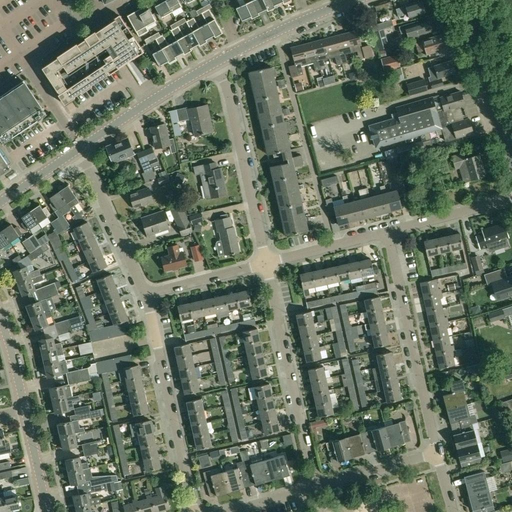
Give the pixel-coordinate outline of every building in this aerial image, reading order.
[(165,0),(155,0),(153,1),(162,17),(172,12),(165,0)] [(178,0),(165,0),(172,12),(182,6),(178,0)] [(242,0),(245,4),(236,8),(242,21),(250,16),(251,19),(259,15),(258,13),(252,0),(242,0)] [(252,0),(258,13),(266,9),(267,11),(275,7),(274,5),(271,0),(252,0)] [(406,6),(396,9),(398,17),(408,14),(409,18),(425,13),(424,11),(426,11),(425,8),(423,8),(421,1),(406,6)] [(147,5),(137,10),(146,26),(156,21),(147,5)] [(199,28),(205,40),(206,39),(213,35),(215,37),(222,33),(209,9),(205,11),(201,13),(207,23),(199,28)] [(137,10),(127,15),(139,37),(149,31),(146,26),(137,10)] [(95,32),(42,68),(58,92),(58,91),(59,93),(58,94),(64,103),(125,63),(126,64),(134,58),(134,57),(143,50),(119,15),(114,18),(109,22),(110,23),(95,32)] [(184,36),(183,36),(190,48),(198,44),(199,46),(207,42),(206,39),(205,40),(199,28),(193,18),(186,22),(185,22),(191,32),(184,36)] [(391,20),(377,24),(379,30),(393,26),(391,20)] [(417,21),(401,26),(403,32),(408,30),(411,37),(416,36),(431,31),(432,29),(432,27),(430,26),(429,27),(427,20),(418,23),(417,21)] [(168,45),(175,57),(183,52),(184,54),(192,50),(190,48),(183,36),(178,26),(173,29),(171,30),(176,40),(168,45)] [(384,29),(374,32),(377,45),(388,42),(384,29)] [(357,30),(346,33),(351,53),(357,51),(359,59),(373,56),(370,44),(362,47),(357,30)] [(346,33),(335,36),(340,56),(342,64),(347,62),(345,54),(351,53),(346,33)] [(429,39),(423,41),(427,54),(433,52),(447,48),(443,34),(429,39)] [(161,49),(152,54),(159,66),(168,61),(169,63),(176,59),(175,57),(168,45),(163,35),(160,36),(158,38),(155,39),(161,49)] [(335,36),(324,39),(329,58),(335,57),(337,65),(342,64),(340,56),(335,36)] [(324,39),(313,42),(318,61),(320,70),(325,68),(323,60),(329,58),(324,39)] [(313,42),(302,45),(307,64),(313,63),(315,71),(320,70),(318,61),(313,42)] [(295,65),(289,66),(292,77),(303,74),(301,66),(307,64),(302,45),(290,48),(295,65)] [(399,54),(382,59),(384,70),(402,66),(399,54)] [(432,76),(429,76),(433,88),(443,85),(441,77),(455,73),(451,60),(434,65),(429,67),(432,76)] [(272,67),(249,72),(267,155),(273,153),(274,157),(286,155),(287,158),(275,161),(276,165),(270,166),(285,236),(308,231),(299,189),(298,186),(294,167),(303,165),(301,155),(292,157),(272,67)] [(400,69),(391,72),(394,83),(403,81),(400,69)] [(355,72),(349,74),(351,81),(357,79),(355,72)] [(334,76),(323,79),(325,85),(335,83),(334,76)] [(425,78),(407,84),(410,95),(429,89),(425,78)] [(0,138),(3,143),(19,133),(38,120),(44,116),(45,116),(45,115),(45,114),(45,113),(45,112),(24,80),(6,92),(5,91),(0,94),(0,138)] [(302,82),(295,85),(297,91),(304,89),(302,82)] [(444,110),(412,119),(414,125),(460,112),(459,108),(465,106),(460,91),(440,97),(444,110)] [(394,124),(371,131),(375,146),(417,135),(414,127),(414,125),(412,119),(444,110),(440,97),(439,97),(439,95),(396,107),(397,114),(392,115),(394,124)] [(176,110),(169,111),(172,123),(178,122),(191,119),(195,136),(213,132),(207,105),(189,109),(187,109),(187,107),(176,110)] [(460,112),(414,125),(414,127),(417,135),(420,134),(429,131),(442,127),(446,141),(473,133),(468,118),(462,120),(460,112)] [(165,124),(150,127),(155,148),(170,145),(168,139),(168,138),(168,137),(165,124)] [(429,131),(420,134),(422,142),(424,150),(432,148),(429,131)] [(479,135),(464,140),(465,144),(480,139),(479,135)] [(127,138),(106,146),(113,163),(134,155),(127,138)] [(422,142),(396,148),(398,156),(424,150),(422,142)] [(152,147),(144,150),(148,160),(156,157),(152,147)] [(396,148),(384,151),(386,159),(398,156),(396,148)] [(32,149),(22,158),(31,168),(41,160),(32,149)] [(144,150),(136,153),(141,163),(148,160),(144,150)] [(0,174),(10,168),(0,152),(0,174)] [(463,153),(451,156),(455,169),(459,168),(464,183),(486,176),(479,154),(465,158),(463,153)] [(151,161),(149,161),(152,168),(154,167),(159,165),(160,165),(157,158),(154,159),(151,161)] [(148,160),(141,163),(145,172),(152,169),(152,168),(149,161),(148,160)] [(215,162),(195,167),(196,175),(205,172),(208,183),(203,184),(207,199),(227,194),(221,168),(217,169),(215,162)] [(396,163),(390,165),(395,182),(396,185),(402,184),(401,180),(396,163)] [(177,173),(174,181),(181,184),(184,176),(177,173)] [(167,175),(157,179),(159,185),(170,181),(167,175)] [(329,178),(321,180),(323,187),(331,185),(330,182),(329,178)] [(68,185),(59,191),(67,203),(71,209),(72,211),(77,208),(75,205),(79,202),(76,197),(68,185)] [(383,194),(376,196),(381,214),(391,211),(386,193),(384,185),(381,186),(383,194)] [(149,188),(130,194),(134,208),(153,202),(149,188)] [(367,188),(363,189),(370,217),(381,214),(376,196),(370,197),(367,188)] [(361,199),(355,201),(359,220),(370,217),(363,189),(358,190),(361,199)] [(397,190),(386,193),(391,211),(402,208),(399,198),(397,190)] [(52,202),(49,204),(59,217),(56,219),(64,230),(71,226),(63,215),(71,209),(67,203),(59,191),(50,198),(52,202)] [(347,196),(342,197),(344,204),(349,222),(359,220),(355,201),(348,203),(347,196)] [(331,198),(325,200),(329,216),(335,214),(338,225),(349,222),(344,204),(334,207),(331,198)] [(180,202),(168,208),(182,236),(193,232),(189,222),(180,202)] [(39,205),(30,211),(39,223),(48,217),(48,216),(51,214),(46,207),(43,209),(39,205)] [(76,215),(72,217),(76,223),(85,217),(83,211),(82,210),(80,212),(77,208),(72,211),(76,215)] [(30,211),(21,217),(24,222),(22,223),(27,230),(29,229),(39,223),(30,211)] [(163,211),(142,219),(147,235),(168,228),(163,211)] [(200,212),(189,216),(192,225),(203,221),(200,212)] [(221,219),(215,221),(218,232),(219,232),(221,240),(222,247),(217,248),(219,256),(224,255),(239,251),(234,227),(232,227),(230,217),(229,217),(228,214),(220,216),(221,219)] [(56,219),(50,223),(58,234),(64,230),(56,219)] [(87,222),(73,228),(78,239),(92,233),(87,222)] [(484,234),(476,237),(480,249),(488,246),(488,248),(507,242),(506,238),(508,237),(504,223),(496,226),(483,231),(483,230),(482,231),(484,234)] [(11,224),(2,230),(10,242),(22,234),(17,226),(14,228),(11,224)] [(2,230),(0,231),(0,246),(1,249),(10,242),(2,230)] [(78,239),(75,241),(77,246),(81,244),(84,250),(97,244),(92,233),(78,239)] [(460,233),(448,236),(451,251),(463,248),(460,233)] [(34,234),(28,238),(36,249),(41,246),(34,234)] [(54,237),(49,239),(54,251),(63,246),(58,235),(56,236),(54,237)] [(448,236),(436,239),(439,253),(451,251),(448,236)] [(28,238),(22,242),(30,253),(36,249),(28,238)] [(436,239),(424,241),(427,256),(439,253),(436,239)] [(97,244),(84,250),(89,261),(102,255),(97,244)] [(169,255),(162,257),(165,271),(186,266),(183,252),(180,252),(178,245),(167,248),(169,255)] [(63,246),(54,251),(59,262),(63,260),(68,257),(63,246)] [(199,246),(191,248),(195,261),(203,259),(199,246)] [(40,247),(27,256),(28,256),(31,261),(43,252),(40,247)] [(466,248),(460,251),(463,258),(470,255),(466,248)] [(45,278),(58,274),(50,253),(38,258),(45,278)] [(102,255),(89,261),(94,272),(108,266),(102,255)] [(480,256),(472,258),(475,270),(483,268),(480,256)] [(68,257),(63,260),(68,271),(73,268),(68,257)] [(370,259),(358,262),(362,276),(374,274),(373,269),(372,267),(370,259)] [(358,262),(347,264),(350,279),(362,276),(358,262)] [(466,263),(454,265),(455,271),(467,269),(466,263)] [(347,264),(335,267),(338,281),(350,279),(347,264)] [(21,269),(13,272),(18,283),(40,275),(38,269),(34,271),(32,265),(27,266),(21,269)] [(454,265),(442,268),(444,274),(455,271),(454,265)] [(335,267),(323,269),(326,284),(338,281),(335,267)] [(73,268),(68,271),(73,282),(78,279),(73,268)] [(442,268),(430,270),(431,277),(444,274),(442,268)] [(323,269),(311,272),(315,286),(326,284),(323,269)] [(504,269),(485,275),(488,285),(492,284),(495,283),(501,299),(511,295),(511,276),(507,278),(504,269)] [(311,272),(299,274),(303,289),(304,296),(310,295),(308,288),(315,286),(311,272)] [(111,274),(97,280),(101,291),(115,286),(111,274)] [(40,275),(18,283),(22,295),(28,293),(36,290),(33,284),(43,280),(41,275),(40,275)] [(436,279),(420,283),(424,297),(441,293),(440,288),(438,289),(436,279)] [(54,283),(40,288),(40,289),(42,294),(57,289),(54,283)] [(81,286),(75,288),(80,299),(86,297),(81,286)] [(115,286),(101,291),(106,302),(120,297),(115,286)] [(376,287),(364,290),(366,296),(378,293),(376,287)] [(57,289),(42,294),(44,299),(45,300),(47,299),(52,297),(59,295),(57,289)] [(248,290),(236,293),(239,308),(251,305),(248,290)] [(364,290),(353,292),(354,298),(366,296),(364,290)] [(353,292),(341,295),(342,301),(354,298),(353,292)] [(236,293),(224,295),(228,310),(239,308),(236,293)] [(441,293),(424,297),(427,311),(442,308),(440,298),(442,298),(441,293)] [(224,295),(213,298),(216,313),(217,318),(221,317),(220,312),(228,310),(224,295)] [(341,295),(329,297),(331,303),(342,301),(341,295)] [(379,296),(364,300),(367,312),(382,308),(379,296)] [(86,297),(80,299),(84,310),(90,308),(86,297)] [(120,297),(106,302),(110,314),(124,308),(120,297)] [(329,297),(318,300),(319,306),(331,303),(329,297)] [(213,298),(201,301),(204,315),(216,313),(213,298)] [(32,304),(26,306),(31,318),(51,310),(47,299),(45,300),(44,299),(40,301),(32,304)] [(318,300),(306,302),(307,308),(319,306),(318,300)] [(201,301),(189,303),(193,318),(204,315),(201,301)] [(189,303),(177,306),(181,321),(193,318),(189,303)] [(345,304),(339,305),(342,317),(348,316),(345,304)] [(336,306),(330,307),(333,319),(339,317),(336,306)] [(90,308),(84,310),(88,322),(94,319),(90,308)] [(124,308),(110,314),(114,324),(114,325),(118,324),(124,321),(128,320),(124,308)] [(382,308),(367,312),(370,323),(384,320),(382,308)] [(442,308),(427,311),(430,325),(448,321),(447,317),(444,317),(442,308)] [(503,309),(488,314),(490,323),(506,318),(505,317),(503,309)] [(51,310),(31,318),(35,330),(43,327),(49,325),(46,318),(53,315),(51,310)] [(311,311),(296,314),(299,326),(313,323),(311,311)] [(81,316),(54,324),(55,330),(82,322),(81,316)] [(348,316),(342,317),(345,329),(351,327),(348,316)] [(333,319),(330,319),(331,324),(334,323),(335,331),(341,329),(339,317),(333,319)] [(89,323),(86,325),(89,331),(95,329),(98,328),(94,319),(88,322),(89,323)] [(245,321),(243,322),(244,328),(256,325),(254,319),(252,320),(245,321)] [(370,323),(365,324),(367,330),(371,329),(372,335),(387,332),(384,320),(370,323)] [(124,321),(118,324),(120,336),(126,334),(124,321)] [(448,321),(430,325),(433,340),(448,336),(446,327),(449,326),(448,321)] [(82,322),(55,330),(57,336),(72,331),(84,327),(82,322)] [(243,322),(231,324),(232,330),(244,328),(243,322)] [(313,323),(299,326),(301,338),(316,335),(314,328),(317,327),(317,323),(314,324),(313,323)] [(114,324),(112,325),(115,337),(120,336),(118,324),(114,325),(114,324)] [(231,324),(219,327),(220,333),(232,330),(231,324)] [(112,325),(106,326),(109,338),(115,337),(112,325)] [(106,326),(100,328),(103,340),(109,338),(106,326)] [(219,327),(207,329),(209,335),(220,333),(219,327)] [(351,327),(345,329),(347,341),(353,339),(351,327)] [(98,328),(95,329),(97,341),(103,340),(100,328),(98,328)] [(257,328),(242,332),(245,344),(260,340),(257,328)] [(95,329),(89,331),(91,342),(97,341),(95,329)] [(207,329),(196,332),(197,338),(209,335),(207,329)] [(341,329),(335,331),(338,342),(344,341),(341,329)] [(196,332),(184,334),(185,340),(197,338),(196,332)] [(387,332),(372,335),(375,347),(389,344),(387,332)] [(316,335),(301,338),(304,350),(319,346),(316,335)] [(225,336),(219,337),(221,349),(227,348),(225,336)] [(448,336),(433,340),(436,354),(454,350),(453,345),(450,346),(448,336)] [(53,337),(39,341),(42,353),(63,348),(62,343),(55,344),(53,337)] [(216,338),(209,339),(212,351),(218,349),(216,338)] [(353,339),(347,341),(350,352),(356,351),(353,339)] [(260,340),(245,344),(247,355),(262,352),(260,340)] [(344,341),(338,342),(340,354),(347,353),(344,341)] [(91,342),(78,345),(81,355),(93,352),(91,342)] [(189,343),(174,347),(177,359),(192,355),(189,343)] [(319,346),(304,350),(307,362),(321,358),(319,346)] [(63,348),(42,353),(45,365),(59,362),(57,355),(64,354),(63,348)] [(227,348),(221,349),(224,361),(230,359),(227,348)] [(218,349),(212,351),(215,362),(221,361),(218,349)] [(454,350),(436,354),(439,368),(455,365),(453,355),(455,355),(454,350)] [(262,352),(247,355),(250,367),(265,364),(262,352)] [(391,352),(376,355),(379,367),(394,364),(391,352)] [(131,355),(125,356),(127,367),(133,366),(131,355)] [(192,355),(177,359),(180,370),(194,367),(192,355)] [(125,356),(119,357),(121,369),(124,368),(127,367),(125,356)] [(119,357),(113,358),(116,370),(121,369),(119,357)] [(113,358),(107,360),(110,371),(116,370),(113,358)] [(230,359),(224,361),(226,372),(232,371),(230,359)] [(357,359),(352,360),(354,372),(360,371),(357,359)] [(107,360),(102,361),(104,373),(107,372),(110,371),(107,360)] [(102,361),(96,362),(96,363),(98,372),(98,374),(101,373),(104,373),(102,361)] [(221,361),(215,362),(217,374),(223,373),(221,361)] [(348,361),(342,362),(345,374),(351,373),(348,361)] [(59,362),(45,365),(47,377),(61,374),(59,362)] [(488,362),(481,364),(485,376),(492,374),(488,362)] [(87,368),(66,373),(67,379),(89,374),(98,372),(96,363),(91,364),(91,366),(87,368)] [(265,364),(250,367),(253,379),(268,376),(265,364)] [(379,367),(372,368),(373,372),(379,371),(381,379),(397,375),(394,364),(379,367)] [(478,364),(472,366),(473,370),(474,375),(480,373),(478,364)] [(127,367),(124,368),(126,380),(141,377),(138,365),(133,366),(127,367)] [(323,366),(308,369),(311,381),(326,378),(323,367),(323,366)] [(194,367),(180,370),(182,382),(197,379),(194,367)] [(511,368),(503,371),(506,380),(511,377),(511,368)] [(232,371),(226,372),(229,384),(235,383),(232,371)] [(360,371),(354,372),(357,384),(363,383),(360,371)] [(104,373),(101,373),(104,385),(110,384),(107,372),(104,373)] [(223,373),(217,374),(220,386),(226,385),(223,373)] [(351,373),(345,374),(348,386),(353,384),(351,373)] [(89,374),(67,379),(68,385),(90,380),(89,374)] [(397,375),(381,379),(384,391),(399,387),(397,375)] [(141,377),(126,380),(129,392),(144,389),(141,377)] [(326,378),(311,381),(314,393),(328,390),(326,378)] [(197,379),(182,382),(185,394),(200,391),(197,379)] [(363,383),(357,384),(359,396),(365,395),(363,383)] [(110,384),(104,385),(106,397),(113,395),(110,384)] [(269,384),(254,387),(257,399),(272,396),(269,384)] [(353,384),(348,386),(350,398),(356,396),(353,384)] [(452,393),(445,395),(449,409),(465,405),(467,404),(463,389),(462,384),(452,386),(451,387),(452,393)] [(64,385),(50,388),(52,401),(67,398),(73,397),(70,386),(68,387),(67,385),(64,386),(64,385)] [(399,387),(384,391),(387,403),(402,399),(399,387)] [(144,389),(129,392),(131,404),(146,400),(144,389)] [(328,390),(314,393),(316,405),(331,402),(329,394),(335,393),(334,389),(328,390)] [(237,391),(231,392),(234,404),(239,403),(237,391)] [(228,393),(222,394),(224,406),(230,405),(228,393)] [(67,398),(52,401),(55,413),(69,410),(74,409),(74,408),(72,401),(80,400),(79,395),(73,397),(67,398)] [(113,395),(106,397),(109,408),(115,407),(113,395)] [(365,395),(359,396),(362,408),(368,407),(367,404),(365,395)] [(272,396),(257,399),(260,411),(275,407),(272,396)] [(356,396),(350,398),(353,411),(359,410),(356,396)] [(201,399),(186,402),(189,414),(204,411),(201,399)] [(511,399),(500,403),(503,411),(511,407),(511,399)] [(146,400),(131,404),(134,416),(149,412),(146,400)] [(331,402),(316,405),(319,417),(334,414),(331,402)] [(239,403),(234,404),(236,416),(242,415),(239,403)] [(89,405),(74,408),(74,409),(75,415),(90,412),(89,405)] [(230,405),(224,406),(227,418),(233,416),(230,405)] [(465,405),(449,409),(452,423),(460,421),(461,427),(478,423),(476,415),(475,415),(468,417),(465,405)] [(115,407),(109,408),(112,420),(118,419),(115,407)] [(275,407),(260,411),(262,422),(277,419),(275,407)] [(204,411),(189,414),(192,426),(206,422),(204,411)] [(90,412),(75,415),(76,420),(77,420),(79,420),(91,417),(90,412)] [(242,415),(236,416),(239,428),(245,426),(242,415)] [(233,416),(227,418),(229,429),(236,428),(233,416)] [(503,416),(495,418),(498,430),(506,427),(503,416)] [(277,419),(262,422),(265,434),(280,431),(277,419)] [(392,419),(384,421),(385,426),(386,429),(390,445),(404,441),(402,433),(408,431),(405,421),(399,423),(399,425),(394,426),(393,424),(392,419)] [(57,425),(56,427),(57,431),(58,432),(59,432),(60,435),(60,437),(74,434),(85,431),(84,427),(80,428),(79,420),(77,420),(76,420),(71,421),(57,424),(58,425),(57,425)] [(150,420),(136,423),(138,435),(153,432),(156,431),(154,425),(152,426),(150,420)] [(318,421),(310,423),(311,429),(312,429),(314,435),(317,434),(316,431),(317,431),(316,428),(320,427),(318,421)] [(206,422),(192,426),(194,437),(209,434),(206,422)] [(463,432),(455,434),(459,448),(481,442),(478,429),(479,429),(478,423),(461,427),(463,432)] [(119,426),(113,428),(116,440),(122,438),(119,426)] [(245,426),(239,428),(241,439),(247,438),(245,426)] [(371,430),(366,432),(368,443),(374,441),(376,448),(390,445),(386,429),(385,426),(371,430)] [(236,428),(229,429),(232,441),(238,440),(236,428)] [(2,430),(0,430),(0,453),(10,451),(8,443),(5,444),(2,430)] [(153,432),(138,435),(141,447),(156,444),(153,432)] [(360,436),(347,440),(351,456),(365,452),(363,444),(368,443),(366,432),(360,434),(360,436)] [(60,441),(59,443),(60,447),(62,448),(63,448),(63,449),(77,446),(74,434),(60,437),(60,438),(61,441),(60,441)] [(209,434),(194,437),(197,449),(212,446),(209,434)] [(122,438),(116,440),(118,452),(124,450),(123,446),(122,438)] [(332,441),(326,443),(329,454),(335,452),(337,459),(351,456),(347,440),(333,444),(332,441)] [(97,441),(82,444),(83,451),(98,448),(97,441)] [(268,441),(261,443),(262,450),(269,448),(268,441)] [(481,442),(459,448),(462,462),(470,460),(472,466),(482,464),(481,457),(485,456),(481,442)] [(156,444),(141,447),(143,459),(158,455),(156,444)] [(98,448),(83,451),(85,457),(99,453),(98,448)] [(219,450),(221,457),(231,455),(229,448),(219,450)] [(511,448),(500,451),(502,462),(511,459),(511,448)] [(124,450),(118,452),(121,463),(127,462),(124,450)] [(247,451),(241,452),(243,461),(247,477),(253,475),(255,483),(269,479),(264,463),(251,466),(250,464),(247,451)] [(206,454),(199,456),(201,463),(205,462),(208,461),(206,454)] [(158,455),(143,459),(146,471),(161,467),(158,455)] [(278,459),(264,463),(269,479),(289,473),(284,455),(277,457),(278,459)] [(80,457),(65,460),(68,473),(89,468),(88,463),(81,464),(80,457)] [(238,468),(225,472),(230,490),(243,486),(241,478),(247,477),(243,461),(237,463),(238,468)] [(127,462),(121,463),(124,476),(130,474),(127,462)] [(89,468),(68,473),(71,485),(76,484),(90,481),(91,486),(106,483),(114,482),(118,481),(116,475),(92,477),(91,468),(89,468)] [(11,470),(0,472),(0,479),(13,476),(11,470)] [(210,471),(203,472),(207,488),(214,486),(216,494),(230,490),(225,472),(224,472),(225,474),(212,477),(210,471)] [(475,480),(468,482),(471,496),(487,492),(489,491),(486,478),(484,471),(474,474),(475,480)] [(121,481),(114,483),(115,488),(116,489),(116,490),(122,489),(121,481)] [(114,482),(106,483),(107,489),(107,491),(116,489),(115,488),(114,483),(114,482)] [(106,483),(91,486),(92,492),(107,489),(106,483)] [(157,496),(152,497),(156,511),(158,511),(170,509),(166,493),(165,493),(163,486),(155,488),(157,496)] [(79,495),(73,496),(76,509),(90,506),(101,503),(100,497),(92,499),(90,492),(79,495)] [(487,492),(471,496),(475,510),(482,508),(483,511),(491,511),(498,510),(492,511),(487,492)] [(4,497),(7,511),(19,508),(16,494),(4,497)] [(147,499),(138,501),(140,511),(156,511),(152,497),(151,495),(146,496),(147,499)] [(133,503),(123,506),(124,511),(140,511),(138,501),(137,499),(132,501),(133,503)]
